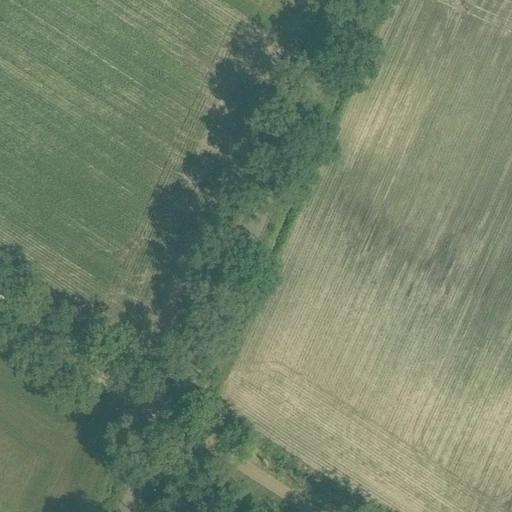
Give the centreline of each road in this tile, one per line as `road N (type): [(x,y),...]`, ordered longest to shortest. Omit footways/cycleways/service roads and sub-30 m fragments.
road 1 (unclassified): [(174,427),(352,0)]
road 2 (track): [(174,427),(0,312)]
road 3 (unclassified): [(308,511),(174,427)]
